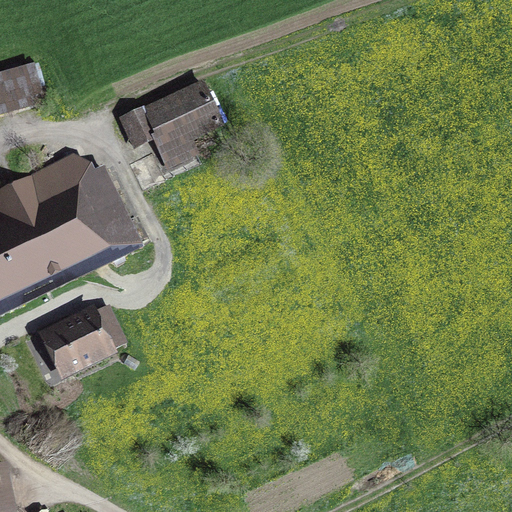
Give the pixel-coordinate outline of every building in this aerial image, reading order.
[(33,67),(0,75),(0,114),(42,103),(33,67)] [(203,85),(124,121),(136,146),(153,137),(160,153),(185,142),(221,125),(203,85)] [(185,142),(160,153),(166,164),(190,153),(185,142)] [(0,227),(0,300),(84,260),(90,272),(141,247),(130,224),(121,229),(102,190),(111,186),(103,170),(93,175),(73,157),(32,177),(32,178),(0,193),(0,211),(6,224),(0,227)] [(46,337),(64,373),(125,344),(107,308),(46,337)]
